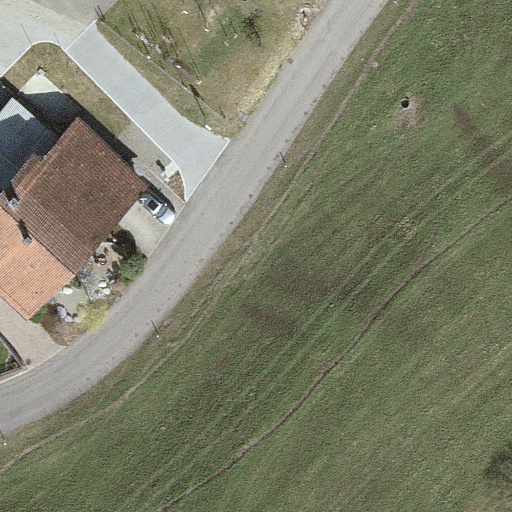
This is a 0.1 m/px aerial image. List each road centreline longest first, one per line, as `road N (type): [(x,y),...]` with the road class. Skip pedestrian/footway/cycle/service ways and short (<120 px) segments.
road 1 (unclassified): [(378,0),(253,191),(139,341),(32,422),(0,430)]
road 2 (track): [(253,191),(121,99),(50,0)]
